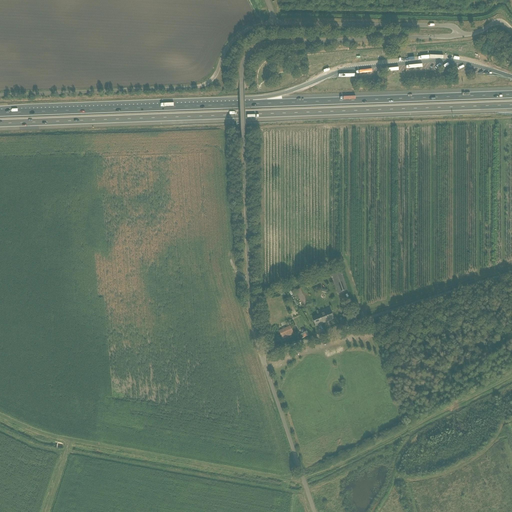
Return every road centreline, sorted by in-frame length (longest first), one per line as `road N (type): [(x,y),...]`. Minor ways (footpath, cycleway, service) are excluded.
road 1 (unclassified): [(260,358),(249,300),(245,54),(261,43),(462,35)]
road 2 (motorway): [(0,123),(511,105)]
road 3 (unclassified): [(275,24),(241,33),(194,88),(0,95)]
road 4 (unclassified): [(260,358),(511,270)]
road 5 (motorway): [(511,95),(252,104)]
road 6 (motorway): [(252,104),(0,113)]
road 7 (unclassified): [(462,35),(444,25),(275,24)]
road 8 (unclassified): [(314,511),(260,358)]
